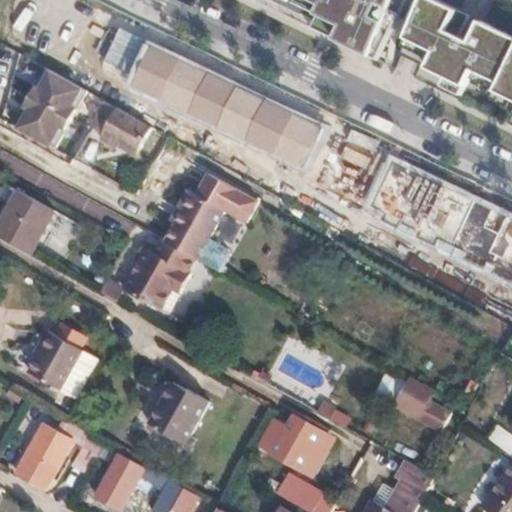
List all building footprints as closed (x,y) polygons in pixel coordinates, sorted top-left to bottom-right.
[(285,0),(315,14),(311,21),(350,40),(347,46),(376,61),(405,0),(285,0)] [(435,0),(422,0),(400,55),(421,65),(433,39),(442,43),(458,11),(435,0)] [(433,39),(421,65),(445,77),(463,40),(470,43),(481,22),(458,11),(442,43),(433,39)] [(311,21),(308,28),(347,46),(350,40),(311,21)] [(511,37),(481,22),(470,43),(463,40),(445,77),(466,88),(470,79),(511,99),(511,37)] [(58,74),(26,132),(67,155),(99,97),(58,74)] [(129,114),(112,144),(129,154),(130,151),(148,162),(164,133),(129,114)] [(0,215),(0,238),(31,255),(54,210),(14,189),(0,215)] [(196,216),(192,224),(225,243),(239,217),(201,197),(191,214),(196,216)] [(191,214),(187,221),(192,224),(196,216),(191,214)] [(192,224),(188,230),(178,248),(206,263),(213,267),(225,243),(192,224)] [(178,248),(175,246),(168,258),(161,254),(138,297),(176,318),(188,296),(196,300),(206,280),(199,276),(206,263),(178,248)] [(104,293),(118,300),(126,283),(112,277),(104,293)] [(56,322),(50,332),(82,350),(88,339),(56,322)] [(47,331),(38,346),(42,349),(37,358),(29,372),(62,390),(83,351),(82,350),(50,332),(47,331)] [(42,349),(38,346),(33,355),(37,358),(42,349)] [(99,359),(83,351),(62,390),(77,398),(99,359)] [(173,386),(150,427),(187,448),(210,406),(173,386)] [(454,413),(434,402),(424,420),(445,431),(454,413)] [(291,425),(276,417),(261,445),(301,468),(323,429),(298,414),(291,425)] [(93,437),(74,426),(67,439),(43,427),(16,474),(45,491),(72,443),(82,449),(85,450),(93,437)] [(306,466),(316,471),(336,437),(323,429),(301,468),(304,470),(306,466)] [(106,445),(93,437),(85,450),(98,458),(106,445)] [(71,468),(87,477),(98,458),(85,450),(82,449),(71,468)] [(121,511),(140,478),(146,467),(121,453),(97,497),(121,511)] [(418,511),(436,479),(406,463),(397,479),(404,483),(388,511),(418,511)] [(314,475),(316,471),(306,466),(304,470),(314,475)] [(140,478),(163,491),(169,481),(146,467),(140,478)] [(511,511),(511,469),(486,507),(492,511),(511,511)] [(293,478),(283,495),(312,511),(318,511),(327,497),(293,478)] [(150,511),(172,511),(185,490),(169,481),(163,491),(150,511)] [(189,511),(198,497),(185,490),(172,511),(189,511)] [(386,511),(369,502),(363,511),(386,511)]
